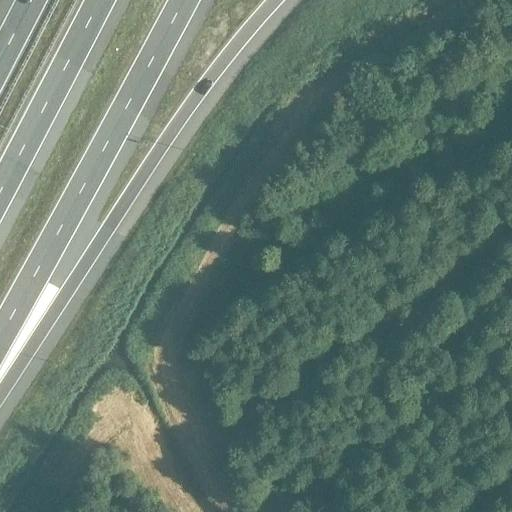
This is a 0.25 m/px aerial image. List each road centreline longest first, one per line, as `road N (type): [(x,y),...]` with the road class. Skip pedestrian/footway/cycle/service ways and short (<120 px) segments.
road 1 (motorway): [(0,376),(174,128),(276,0)]
road 2 (motorway): [(0,332),(181,0)]
road 3 (motorway): [(0,194),(99,0)]
